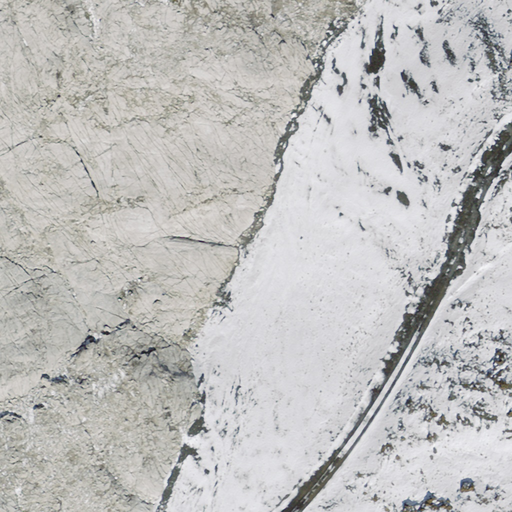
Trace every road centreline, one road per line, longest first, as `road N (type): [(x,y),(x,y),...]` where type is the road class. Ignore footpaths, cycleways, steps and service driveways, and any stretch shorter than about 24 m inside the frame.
road 1 (track): [(400,338),(511,140)]
road 2 (track): [(290,511),(400,338)]
